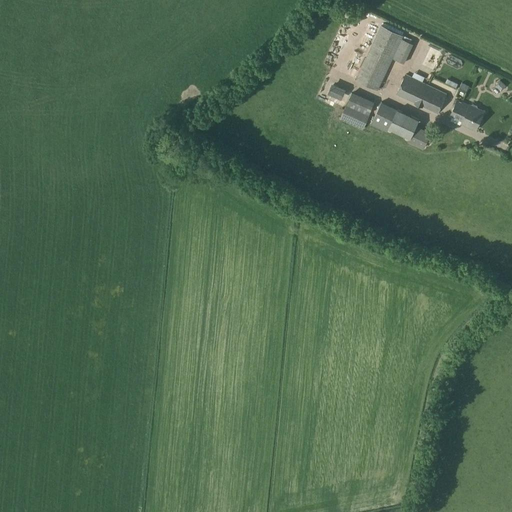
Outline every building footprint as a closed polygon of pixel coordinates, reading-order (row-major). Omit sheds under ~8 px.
[(404,35),(381,24),(355,79),(378,90),(393,58),(404,63),(413,44),(402,38),(404,35)] [(343,35),(336,32),(328,51),(334,53),(343,35)] [(343,73),(351,77),(360,55),(352,52),(343,73)] [(437,113),(445,96),(441,94),(440,91),(405,74),(395,94),(437,113)] [(315,75),(307,94),(314,97),(322,78),(315,75)] [(495,89),(502,87),(500,80),(493,82),(495,89)] [(329,82),(323,92),(337,99),(342,89),(329,82)] [(363,129),(374,101),(352,92),(340,119),(363,129)] [(387,131),(389,128),(410,138),(407,142),(423,149),(431,132),(416,126),(419,119),(397,108),(381,101),(371,124),(387,131)] [(459,103),(455,101),(449,115),(455,118),(457,113),(464,116),(462,120),(466,122),(465,124),(476,129),(484,111),(469,105),(460,101),(459,103)]
